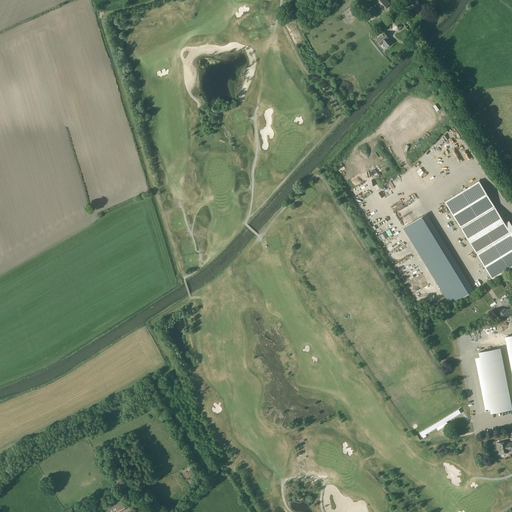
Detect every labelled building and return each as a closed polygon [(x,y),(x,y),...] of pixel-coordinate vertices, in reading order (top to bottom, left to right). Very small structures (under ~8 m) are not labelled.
[(372,19),(378,14),(365,0),(357,0),(356,1),(372,19)] [(372,0),(382,11),(390,4),(386,0),(372,0)] [(411,6),(412,6),(416,12),(422,8),(418,2),(419,1),(417,0),(410,0),(412,2),(410,4),(411,6)] [(389,43),(391,41),(388,38),(389,38),(384,32),(376,39),(381,45),(383,43),(386,47),(390,44),(389,43)] [(510,268),(511,266),(511,225),(509,220),(505,223),(479,180),(444,201),(492,279),(510,268)] [(403,227),(442,292),(445,297),(450,305),(473,290),(426,213),(403,227)] [(511,307),(506,309),(506,308),(497,310),(499,318),(511,315),(511,307)] [(491,413),(511,409),(499,348),(479,352),(491,413)] [(508,450),(511,448),(511,442),(506,443),(506,441),(497,443),(499,454),(508,452),(508,450)] [(119,511),(126,509),(123,503),(118,506),(115,500),(103,506),(106,511),(119,511)]
